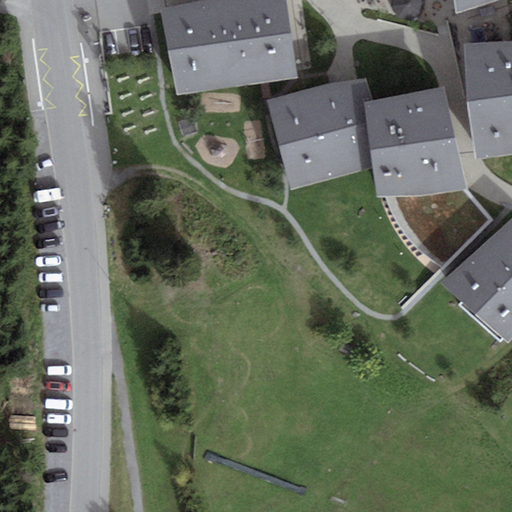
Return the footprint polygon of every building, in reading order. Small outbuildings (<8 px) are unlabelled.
[(283,0),(255,0),(166,15),(179,102),(300,83),(283,0)] [(511,0),(455,0),(458,20),(511,0)] [(464,53),(475,162),(511,158),(511,48),(505,50),(464,53)] [(291,195),(366,176),(370,203),(454,190),(438,94),(366,106),(360,83),(268,107),(291,195)] [(511,225),(448,291),(508,348),(511,342),(511,225)]
